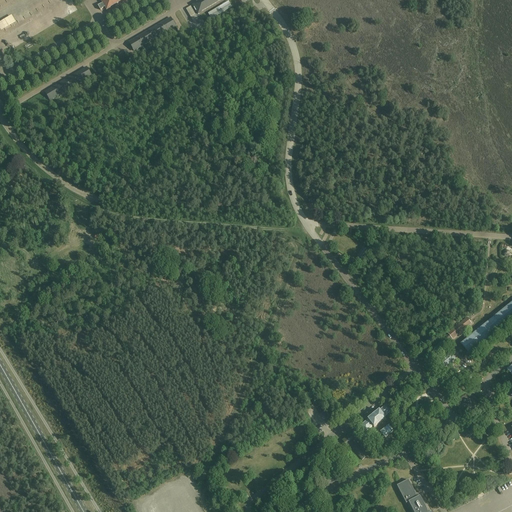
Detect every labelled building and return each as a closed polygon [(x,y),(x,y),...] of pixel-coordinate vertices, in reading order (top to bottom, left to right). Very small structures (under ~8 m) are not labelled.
[(102,0),(101,1),(103,3),(98,6),(100,10),(105,7),(106,9),(122,0),(102,0)] [(200,0),(193,5),(198,14),(220,0),(200,0)] [(171,18),(129,42),(134,51),(149,42),(175,26),(171,18)] [(50,100),(91,76),(86,68),(45,92),(50,100)] [(511,318),(511,303),(505,309),(504,308),(504,309),(502,307),(493,315),(494,317),(493,317),(494,318),(486,325),(485,324),(484,324),(483,323),(473,331),(474,332),(473,333),(474,334),(462,344),(469,353),(511,318)] [(446,336),(446,337),(448,340),(449,340),(452,338),(452,339),(471,324),(467,318),(448,333),(448,334),(446,336)] [(450,353),(438,363),(442,369),(448,365),(449,366),(451,364),(450,363),(455,359),(450,353)] [(384,417),(392,411),(387,405),(380,411),(379,410),(368,420),(361,426),(365,432),(373,426),(374,427),(386,418),(384,417)] [(389,426),(386,428),(381,432),(385,437),(393,431),(389,426)] [(367,456),(353,439),(357,436),(353,432),(342,440),(347,447),(350,445),(362,460),(367,456)] [(333,473),(323,479),(327,485),(337,480),(333,473)] [(402,483),(397,486),(406,504),(409,503),(413,511),(427,511),(428,511),(420,496),(417,498),(416,495),(409,481),(408,480),(403,482),(403,483),(402,483)]
